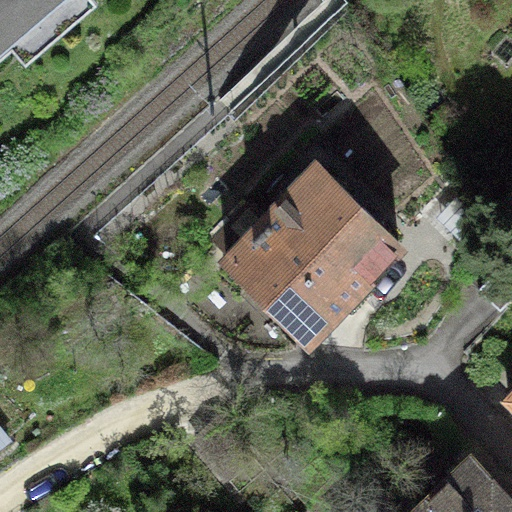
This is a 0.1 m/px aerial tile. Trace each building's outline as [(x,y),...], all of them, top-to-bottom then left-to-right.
[(0,0),(0,54),(62,0),(0,0)] [(398,241),(317,161),(263,216),(249,202),(212,240),(307,333),(398,241)] [(511,295),(511,252),(501,246),(478,288),(506,306),(511,295)] [(219,416),(194,438),(225,473),(250,451),(219,416)] [(511,511),(511,495),(470,451),(405,511),(511,511)]
